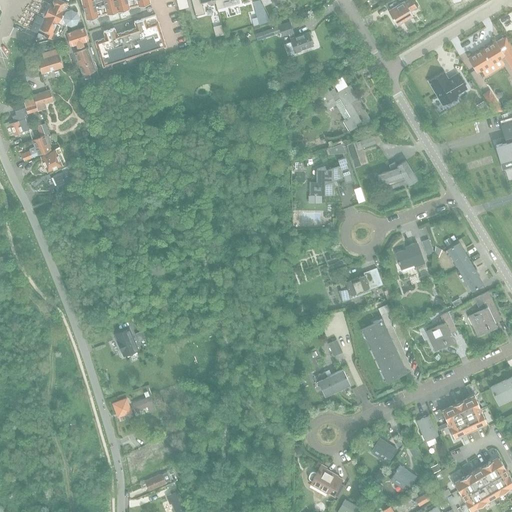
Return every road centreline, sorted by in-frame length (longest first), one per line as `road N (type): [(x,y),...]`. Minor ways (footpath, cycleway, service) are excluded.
road 1 (residential): [(0,148),(79,338),(115,450),(120,511)]
road 2 (unknown): [(0,255),(54,324),(51,407),(77,511)]
road 3 (residential): [(345,430),(511,349)]
road 4 (unclassified): [(458,196),(395,90),(390,67)]
road 5 (unclassified): [(390,67),(501,0)]
